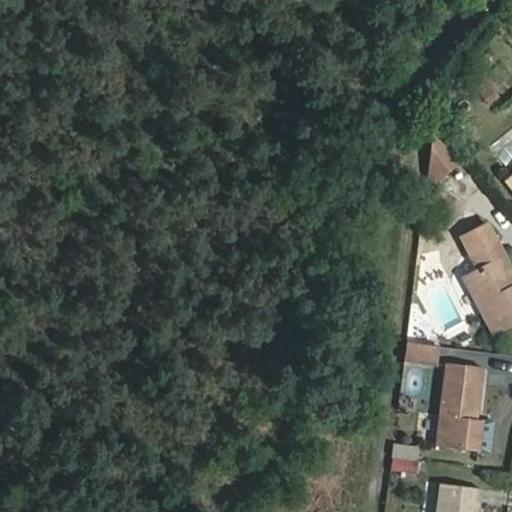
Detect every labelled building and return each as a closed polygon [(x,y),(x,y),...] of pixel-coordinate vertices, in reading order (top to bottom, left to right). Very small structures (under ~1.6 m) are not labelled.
[(449,165),(422,133),(419,157),(435,176),(449,165)] [(509,168),(511,165),(511,142),(498,153),(509,168)] [(419,157),(416,192),(435,176),(419,157)] [(511,174),(495,188),(511,208),(511,174)] [(449,285),(478,341),(511,323),(511,287),(504,292),(497,295),(483,269),(490,265),(472,231),(447,244),(464,277),(449,285)] [(504,292),(490,265),(483,269),(497,295),(504,292)] [(392,350),(390,369),(421,371),(422,354),(392,350)] [(433,367),(422,450),(467,456),(471,424),(465,423),(457,422),(457,416),(466,417),(471,372),(433,367)] [(478,425),(471,424),(467,456),(474,457),(478,425)] [(408,452),(382,449),(380,463),(407,466),(408,452)] [(467,511),(470,494),(428,490),(425,511),(467,511)]
